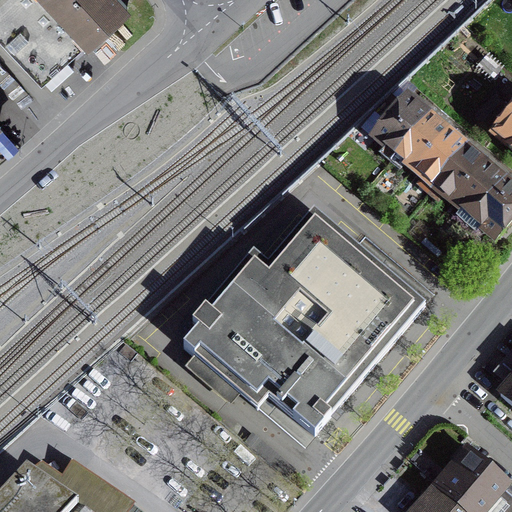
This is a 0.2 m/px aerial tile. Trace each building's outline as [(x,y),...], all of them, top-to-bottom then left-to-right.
[(120,0),(0,0),(0,38),(41,84),(127,7),(120,0)] [(390,162),(428,118),(418,109),(408,101),(375,140),(385,148),(380,154),(390,162)] [(511,116),(495,137),(511,151),(511,116)] [(414,173),(447,134),(438,126),(428,118),(390,162),(400,171),(405,165),(414,173)] [(428,195),(466,150),(457,142),(447,134),(414,173),(423,180),(419,186),(428,195)] [(453,205),(485,166),(476,158),(466,150),(428,195),(438,203),(443,197),(453,205)] [(467,227),(505,183),(495,175),(485,166),(453,205),(462,213),(457,218),(467,227)] [(495,241),(511,221),(511,188),(505,183),(467,227),(476,235),(481,229),(495,241)] [(331,418),(426,306),(314,212),(269,266),(254,253),(193,325),(199,330),(183,348),(258,411),(269,398),(315,437),(331,418)] [(511,383),(502,396),(511,405),(511,383)] [(508,487),(473,458),(455,479),(449,474),(438,487),(466,511),(487,511),(504,492),(508,487)] [(0,511),(134,511),(138,507),(74,463),(63,459),(52,459),(39,463),(29,471),(0,502),(0,511)] [(466,511),(438,487),(428,499),(434,504),(426,511),(466,511)] [(511,511),(511,498),(504,492),(487,511),(511,511)]
